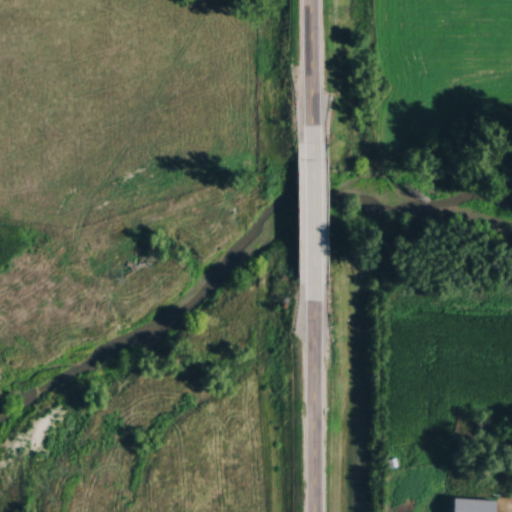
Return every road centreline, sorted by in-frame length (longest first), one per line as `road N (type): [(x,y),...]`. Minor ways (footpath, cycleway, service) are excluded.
road 1 (tertiary): [(314,511),(311,276)]
road 2 (tertiary): [(311,276),(311,124)]
road 3 (tertiary): [(311,124),(310,0)]
